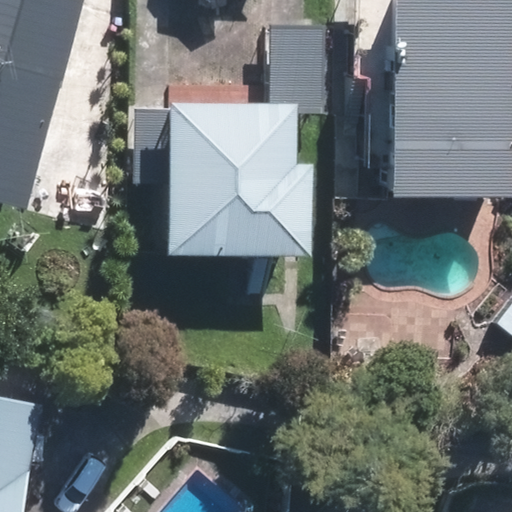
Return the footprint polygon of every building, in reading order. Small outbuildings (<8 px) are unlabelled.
[(0,0),(0,211),(34,89),(38,90),(64,0),(0,0)] [(488,0),(483,0),(363,0),(363,200),(487,201),(488,0)] [(511,19),(501,19),(500,105),(511,105),(511,19)] [(255,25),(255,106),(120,106),(120,184),(143,184),(143,259),(288,260),(288,167),(270,167),(270,115),(315,115),(315,25),(255,25)] [(511,344),(511,287),(510,286),(479,326),(509,348),(511,344)] [(0,483),(17,400),(0,396),(0,483)] [(247,511),(199,469),(160,511),(247,511)]
